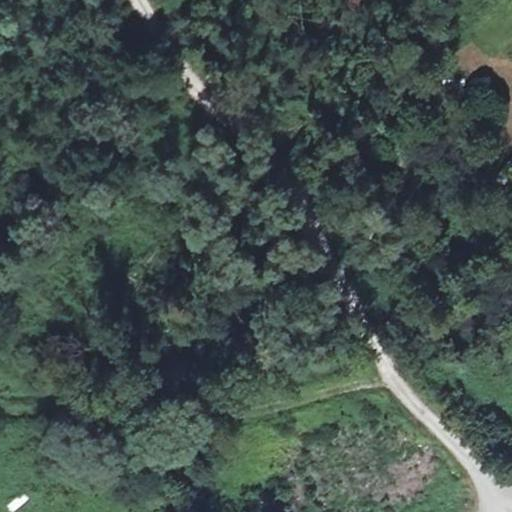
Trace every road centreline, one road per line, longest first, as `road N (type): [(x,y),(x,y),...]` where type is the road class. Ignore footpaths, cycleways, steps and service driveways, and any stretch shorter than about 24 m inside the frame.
road 1 (track): [(504,511),(395,380),(273,171),(147,0)]
road 2 (track): [(395,380),(247,419),(0,406)]
